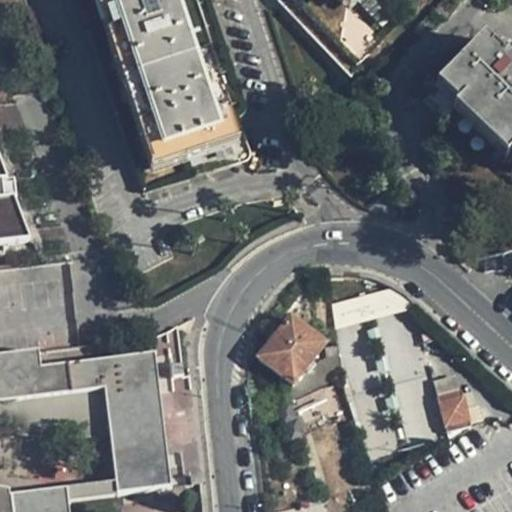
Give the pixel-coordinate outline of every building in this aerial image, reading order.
[(229,145),(177,0),(93,0),(95,5),(153,172),(229,145)] [(346,4),(350,0),(280,0),(351,78),(383,46),(352,13),(346,4)] [(511,59),(486,34),(445,78),(464,98),(459,103),(455,107),(495,146),(500,140),(511,152),(511,59)] [(440,83),(459,103),(464,98),(445,78),(440,83)] [(0,246),(18,245),(7,135),(0,136),(0,246)] [(511,152),(500,140),(495,146),(511,161),(511,152)] [(289,384),(321,347),(288,321),(258,359),(289,384)] [(290,397),(338,376),(332,333),(321,347),(289,384),(284,392),(290,397)] [(174,495),(160,359),(38,373),(36,355),(0,360),(0,408),(105,397),(118,501),(174,495)] [(434,382),(438,394),(459,388),(456,376),(434,382)] [(305,423),(332,412),(322,389),(296,399),(305,423)] [(464,438),(456,405),(431,411),(439,444),(464,438)] [(0,511),(64,511),(63,496),(0,502),(0,511)]
